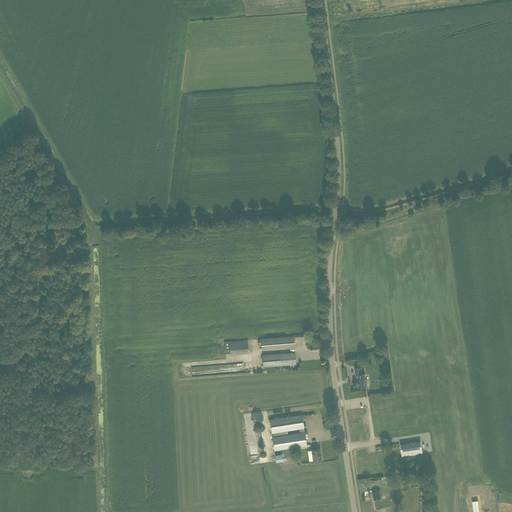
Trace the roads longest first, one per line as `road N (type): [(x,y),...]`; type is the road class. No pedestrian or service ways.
road 1 (unclassified): [(354,511),(329,334),(339,173),(319,0)]
road 2 (track): [(341,215),(108,225),(99,227),(102,245)]
road 3 (track): [(90,247),(96,465)]
road 4 (track): [(0,70),(82,214),(90,247)]
